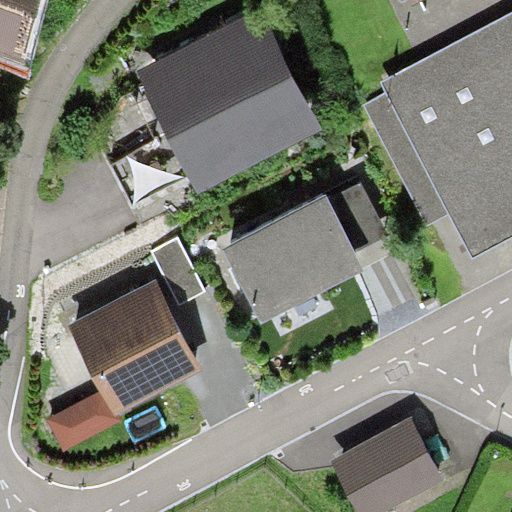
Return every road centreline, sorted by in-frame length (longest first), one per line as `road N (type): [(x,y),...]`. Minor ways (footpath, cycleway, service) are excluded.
road 1 (residential): [(100,511),(439,345)]
road 2 (residential): [(0,296),(32,114),(115,0)]
